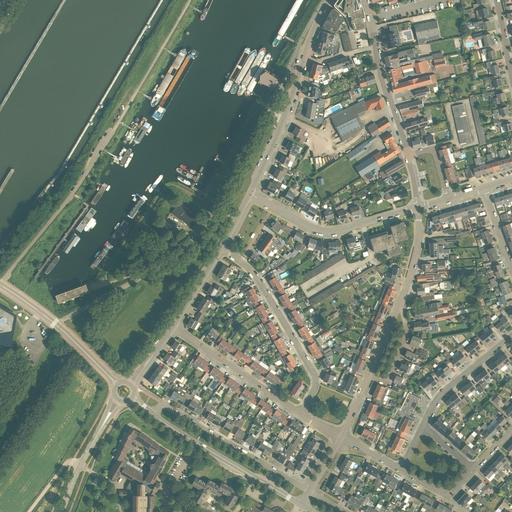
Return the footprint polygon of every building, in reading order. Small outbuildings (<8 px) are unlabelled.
[(363,11),(359,0),(337,0),(334,4),(334,5),(334,6),(334,7),(346,18),(351,31),(364,28),(366,28),(366,23),(363,11)] [(339,14),(333,9),(332,8),(332,9),(331,9),(322,26),(322,27),(322,28),(323,28),(330,29),(331,28),(337,30),(343,19),(338,16),(339,14)] [(482,17),(484,17),(489,16),(487,8),(480,10),(476,11),(477,14),(478,20),(482,19),(482,17)] [(437,20),(415,25),(419,45),(425,44),(425,41),(441,38),(439,30),(439,27),(437,20)] [(481,25),(482,30),(491,28),(491,27),(492,27),(491,24),(490,21),(484,22),(483,20),(474,22),(475,27),(481,25)] [(385,44),(385,45),(387,44),(388,48),(398,46),(395,34),(399,33),(397,25),(390,27),(392,33),(385,35),(386,39),(384,39),(384,40),(384,41),(385,44)] [(318,41),(319,41),(329,44),(338,46),(338,43),(337,42),(337,38),(337,35),(320,31),(319,32),(320,32),(318,41)] [(345,52),(352,50),(348,32),(341,34),(345,52)] [(491,34),(486,35),(486,32),(474,35),(475,41),(481,39),(483,47),(493,45),(491,34)] [(328,49),(329,44),(319,41),(319,42),(318,42),(317,44),(318,44),(317,51),(316,51),(315,53),(319,53),(319,52),(324,53),(325,48),(328,49)] [(340,46),(338,46),(329,44),(328,49),(327,50),(330,51),(331,54),(337,53),(338,48),(339,49),(340,46)] [(494,50),(489,51),(488,48),(480,50),(481,54),(482,54),(483,61),(487,61),(486,60),(496,58),(494,50)] [(410,58),(414,57),(412,49),(398,52),(398,54),(399,57),(403,56),(409,54),(409,57),(410,57),(410,58)] [(427,61),(429,60),(433,59),(437,58),(437,55),(433,56),(415,59),(415,60),(414,60),(415,63),(422,61),(427,60),(427,61)] [(353,66),(351,60),(348,61),(347,57),(340,60),(343,69),(347,68),(353,66)] [(388,67),(389,66),(396,64),(400,63),(400,61),(399,59),(398,60),(398,58),(386,61),(388,67)] [(436,68),(446,66),(444,58),(434,60),(436,68)] [(329,66),(331,72),(337,70),(338,73),(344,72),(343,69),(340,60),(328,63),(329,66)] [(389,66),(390,70),(389,70),(388,70),(392,86),(393,87),(392,87),(393,89),(394,90),(393,90),(394,93),(395,94),(426,85),(437,82),(435,74),(428,76),(427,75),(423,77),(420,78),(421,79),(419,79),(418,78),(409,80),(409,82),(407,82),(404,82),(399,83),(400,84),(399,84),(398,79),(402,78),(400,69),(402,69),(402,70),(413,68),(413,67),(415,67),(417,74),(426,72),(429,71),(427,61),(427,60),(422,61),(415,63),(414,60),(400,63),(396,64),(389,66)] [(499,73),(498,64),(494,65),(493,61),(484,63),(485,69),(491,68),(492,74),(499,73)] [(331,72),(329,66),(327,67),(313,64),(312,68),(317,69),(316,71),(321,72),(320,76),(327,73),(328,76),(330,75),(329,73),(331,73),(331,72)] [(330,76),(330,75),(328,76),(327,73),(320,76),(321,72),(316,71),(317,69),(312,68),(310,78),(317,79),(322,79),(323,82),(331,79),(330,76)] [(261,80),(268,85),(273,87),(277,80),(264,73),(261,80)] [(373,74),(365,77),(359,79),(358,80),(361,88),(367,85),(368,85),(376,82),(373,74)] [(501,78),(498,79),(497,75),(489,77),(491,88),(502,86),(502,85),(503,85),(503,81),(502,82),(501,78)] [(417,97),(419,97),(431,93),(435,92),(434,88),(438,86),(437,82),(426,85),(427,89),(416,92),(417,97)] [(318,87),(313,86),(308,86),(306,96),(320,98),(321,91),(317,91),(318,87)] [(453,98),(452,96),(451,96),(451,94),(449,89),(442,91),(445,98),(448,96),(450,102),(453,101),(453,98)] [(504,93),(497,94),(496,95),(496,91),(484,93),(485,97),(492,96),(493,98),(492,99),(494,105),(500,103),(500,102),(506,100),(504,93)] [(401,112),(406,111),(424,106),(423,100),(426,99),(425,96),(431,94),(431,93),(419,97),(420,101),(399,106),(401,112)] [(364,100),(360,102),(364,111),(375,108),(376,111),(384,108),(380,97),(365,102),(364,100)] [(307,110),(322,112),(323,109),(324,109),(325,102),(317,100),(317,104),(308,102),(307,110)] [(359,117),(365,114),(364,111),(360,102),(336,114),(330,117),(343,142),(364,127),(359,117)] [(493,110),(494,115),(498,114),(499,117),(504,116),(509,115),(507,107),(500,109),(493,110)] [(322,116),(322,112),(307,110),(306,117),(314,119),(313,122),(321,123),(322,116)] [(407,131),(411,130),(429,124),(429,123),(428,118),(427,117),(409,123),(404,125),(407,131)] [(375,135),(388,126),(390,125),(387,118),(376,125),(374,122),(367,127),(370,131),(373,137),(375,135)] [(144,119),(133,140),(138,142),(149,121),(144,119)] [(511,126),(511,123),(504,125),(503,122),(500,122),(498,123),(499,128),(504,126),(505,132),(511,130),(511,126)] [(293,134),(297,136),(296,140),(303,144),(305,140),(306,140),(307,138),(306,138),(306,137),(302,135),(304,131),(296,127),(293,134)] [(435,143),(433,135),(427,137),(425,129),(421,130),(423,136),(422,137),(424,143),(427,142),(428,145),(435,143)] [(390,133),(386,135),(383,137),(386,143),(384,143),(388,150),(382,154),(380,151),(358,165),(355,167),(361,176),(364,175),(382,163),(400,151),(393,139),(394,139),(390,133)] [(421,144),(424,143),(422,137),(419,137),(420,140),(412,142),(414,149),(422,147),(421,144)] [(371,145),(370,144),(368,140),(361,145),(365,150),(367,148),(369,146),(371,145)] [(300,147),(297,145),(289,141),(286,149),(292,151),(290,154),(296,157),(298,151),(300,147)] [(450,148),(453,147),(453,146),(452,143),(441,147),(442,150),(439,150),(441,157),(449,154),(447,148),(450,147),(450,148)] [(123,168),(132,152),(127,149),(118,165),(123,168)] [(293,162),(296,157),(290,154),(288,158),(283,155),(280,162),(288,166),(290,162),(289,162),(290,161),(293,162)] [(446,162),(447,165),(452,163),(451,161),(449,154),(441,157),(443,163),(446,162)] [(507,159),(506,156),(503,157),(506,167),(511,165),(511,163),(510,158),(507,159)] [(506,167),(503,157),(500,157),(501,160),(498,161),(500,169),(506,167)] [(387,176),(400,169),(405,166),(401,160),(384,170),(387,176)] [(500,169),(498,161),(492,163),(494,171),(500,169)] [(454,173),(457,172),(456,166),(456,165),(455,162),(452,163),(447,165),(448,168),(445,169),(447,175),(454,173)] [(494,171),(492,163),(486,165),(488,172),(494,171)] [(488,172),(486,165),(480,166),(482,174),(488,172)] [(288,170),(284,168),(280,166),(281,167),(280,170),(277,168),(273,176),(280,180),(282,176),(285,177),(288,170)] [(482,174),(480,166),(474,168),(474,169),(470,170),(473,177),(482,174)] [(451,180),(452,183),(457,182),(460,181),(457,172),(454,173),(447,175),(448,181),(451,180)] [(396,184),(399,183),(403,180),(403,179),(402,177),(400,174),(397,176),(396,175),(394,177),(393,175),(378,183),(380,186),(389,180),(393,186),(396,184)] [(153,193),(163,179),(163,176),(160,177),(150,190),(153,193)] [(285,190),(287,186),(283,184),(278,182),(274,180),(272,183),(270,182),(266,190),(273,193),(276,195),(279,190),(280,191),(282,188),(285,190)] [(385,194),(386,195),(394,190),(391,186),(383,191),(384,191),(385,194)] [(101,197),(105,189),(101,187),(92,203),(96,206),(99,201),(101,197)] [(406,188),(401,190),(391,193),(391,192),(384,196),(386,200),(392,198),(392,197),(399,195),(400,198),(408,196),(408,195),(408,194),(408,193),(407,193),(407,191),(406,188)] [(291,202),(293,197),(296,199),(300,192),(296,190),(297,190),(295,189),(293,193),(288,190),(284,198),(291,202)] [(511,204),(510,202),(508,195),(502,197),(504,204),(505,206),(511,204)] [(303,208),(305,203),(308,205),(311,199),(307,196),(305,200),(299,197),(295,204),(303,208)] [(133,221),(147,201),(141,197),(127,216),(133,221)] [(497,206),(504,204),(502,197),(495,199),(497,206)] [(360,213),(358,207),(362,206),(359,200),(354,201),(356,206),(350,208),(353,216),(360,213)] [(347,217),(345,210),(348,209),(346,202),(335,208),(336,213),(337,212),(340,220),(347,217)] [(473,205),(476,216),(477,216),(480,214),(479,211),(482,210),(481,206),(480,204),(480,203),(473,205)] [(198,220),(194,217),(178,205),(172,213),(192,228),(198,220)] [(470,218),(477,216),(476,216),(473,205),(466,207),(469,214),(470,218)] [(320,216),(321,210),(317,208),(316,209),(310,206),(306,213),(314,217),(315,214),(320,216)] [(462,216),(469,214),(466,207),(460,209),(462,216)] [(334,217),(331,209),(326,211),(326,208),(321,210),(320,216),(325,215),(326,220),(334,217)] [(455,218),(462,216),(460,209),(453,211),(455,218)] [(448,220),(455,218),(453,211),(446,213),(448,220)] [(82,235),(94,217),(89,213),(76,231),(82,235)] [(445,221),(448,220),(446,213),(440,215),(442,222),(443,225),(446,224),(445,221)] [(433,217),(435,224),(442,222),(440,215),(433,217)] [(114,247),(130,225),(124,220),(108,242),(114,247)] [(291,235),(291,234),(293,230),(283,224),(282,226),(276,222),(272,228),(278,233),(281,229),(284,231),(291,235)] [(389,257),(398,254),(403,253),(400,244),(398,244),(397,243),(406,240),(409,239),(404,224),(403,222),(390,226),(391,231),(389,232),(387,232),(387,231),(369,237),(374,253),(386,249),(389,257)] [(511,229),(511,227),(511,223),(503,226),(505,232),(511,229)] [(488,230),(486,231),(482,232),(481,230),(478,231),(479,233),(481,233),(482,236),(476,238),(477,241),(480,240),(480,239),(483,238),(483,239),(490,236),(488,230)] [(300,243),(301,240),(304,235),(297,231),(293,238),(298,241),(295,247),(296,248),(299,250),(302,244),(300,243)] [(277,239),(274,237),(270,234),(266,239),(275,246),(276,246),(278,248),(280,246),(277,244),(279,241),(277,239)] [(68,255),(78,240),(73,236),(63,252),(68,255)] [(485,244),(492,242),(490,236),(483,239),(485,244)] [(355,243),(355,242),(354,237),(346,240),(347,240),(347,243),(347,244),(348,244),(349,248),(350,252),(354,251),(361,249),(359,240),(359,242),(355,243)] [(314,249),(317,241),(310,238),(307,247),(314,249)] [(276,246),(275,246),(266,239),(262,244),(271,251),(272,251),(276,246)] [(322,248),(324,243),(317,241),(314,249),(313,252),(317,254),(318,250),(322,251),(323,254),(323,260),(327,260),(327,248),(322,248)] [(338,250),(340,250),(340,241),(336,241),(336,242),(328,243),(329,253),(333,253),(333,251),(336,251),(338,250)] [(97,269),(114,247),(108,242),(91,265),(97,269)] [(267,256),(271,251),(262,244),(258,249),(265,255),(265,254),(267,256)] [(483,258),(497,253),(494,247),(487,250),(488,252),(482,254),(483,258)] [(261,258),(257,256),(253,253),(249,258),(255,262),(257,259),(259,260),(261,258)] [(491,261),(499,258),(497,253),(483,258),(484,260),(490,258),(491,261)] [(52,274),(63,259),(59,256),(48,271),(52,274)] [(273,269),(285,261),(281,258),(270,265),(273,269)] [(490,274),(503,270),(501,264),(494,267),(494,269),(492,270),(491,269),(487,270),(489,275),(490,275),(490,274)] [(228,275),(229,273),(232,269),(228,266),(227,267),(224,265),(220,270),(228,275)] [(375,265),(343,284),(344,287),(376,268),(375,265)] [(399,276),(401,269),(393,267),(391,273),(388,273),(387,277),(383,276),(382,278),(384,279),(385,279),(394,283),(396,275),(399,276)] [(217,276),(221,279),(225,281),(225,280),(227,281),(228,281),(229,280),(229,279),(229,278),(228,278),(227,277),(228,275),(220,270),(217,276)] [(439,274),(447,273),(446,270),(432,271),(438,271),(438,273),(426,274),(426,276),(422,276),(422,275),(420,275),(420,277),(418,277),(418,281),(434,280),(442,280),(441,275),(439,276),(439,274)] [(498,278),(505,275),(503,270),(490,274),(490,275),(491,277),(496,275),(498,278)] [(272,286),(279,282),(274,274),(270,276),(271,279),(269,281),(272,286)] [(106,282),(106,281),(105,278),(85,285),(84,286),(83,285),(82,286),(75,289),(74,288),(73,289),(66,292),(65,292),(64,292),(64,293),(56,296),(59,303),(87,292),(88,293),(91,292),(90,288),(87,289),(85,285),(105,278),(106,282)] [(394,283),(385,279),(384,283),(386,284),(383,293),(393,297),(396,291),(393,290),(394,287),(393,286),(394,283)] [(455,280),(444,282),(443,282),(441,283),(440,284),(441,288),(441,289),(444,289),(445,289),(453,288),(455,280)] [(502,289),(509,287),(507,281),(500,284),(502,289)] [(279,293),(284,290),(279,282),(272,286),(275,292),(278,290),(279,293)] [(413,298),(434,295),(434,292),(426,293),(425,287),(430,287),(430,283),(420,284),(420,288),(418,288),(418,294),(421,294),(421,297),(413,298)] [(219,296),(224,289),(216,284),(216,285),(218,286),(216,289),(211,286),(207,292),(214,297),(216,294),(219,296)] [(357,294),(352,286),(342,291),(348,303),(354,300),(352,297),(357,294)] [(246,299),(255,293),(252,288),(250,289),(248,287),(241,291),(246,299)] [(504,295),(511,292),(509,287),(502,289),(504,295)] [(282,302),(289,298),(284,290),(279,293),(281,295),(279,297),(282,302)] [(251,307),(258,303),(256,300),(259,299),(255,293),(246,299),(245,299),(250,307),(251,307)] [(391,303),(393,297),(383,293),(379,301),(378,300),(378,301),(387,305),(388,302),(391,303)] [(434,295),(413,298),(414,305),(420,304),(420,302),(421,302),(421,300),(435,299),(434,295)] [(214,300),(213,299),(209,296),(207,299),(204,297),(200,303),(207,307),(210,303),(212,304),(214,300)] [(501,304),(507,302),(505,296),(498,298),(501,304)] [(289,309),(294,307),(294,306),(298,304),(296,301),(292,303),(289,298),(282,302),(285,308),(288,307),(289,309)] [(386,307),(387,305),(378,301),(374,309),(379,311),(378,311),(386,314),(388,308),(386,307)] [(416,318),(421,317),(444,313),(444,310),(449,309),(449,304),(443,306),(442,302),(437,303),(437,302),(429,304),(430,308),(415,311),(416,318)] [(209,309),(207,307),(200,303),(197,309),(200,311),(198,314),(204,317),(209,309)] [(258,314),(265,310),(262,304),(259,306),(258,303),(251,307),(252,310),(253,313),(254,313),(256,315),(258,314)] [(0,342),(0,343),(0,344),(1,344),(3,344),(10,346),(11,345),(12,344),(13,336),(16,320),(17,316),(17,315),(16,315),(16,314),(15,314),(0,304),(0,342)] [(301,309),(297,311),(294,307),(289,309),(291,312),(288,313),(291,319),(299,315),(298,314),(303,312),(301,309)] [(499,309),(504,316),(507,314),(501,307),(499,309)] [(263,322),(267,319),(266,317),(268,315),(265,310),(258,314),(263,322)] [(383,320),(386,314),(378,311),(376,317),(373,316),(372,319),(379,322),(380,319),(383,320)] [(200,323),(204,317),(198,314),(194,320),(191,318),(189,321),(190,321),(187,325),(194,329),(198,322),(200,323)] [(299,326),(303,323),(299,315),(291,319),(295,324),(297,323),(299,326)] [(317,315),(307,320),(310,327),(320,321),(317,315)] [(499,319),(496,315),(491,318),(489,316),(488,315),(487,316),(487,317),(487,318),(492,325),(493,327),(494,327),(496,325),(501,332),(506,328),(501,321),(499,319)] [(511,324),(506,317),(501,321),(506,328),(511,324)] [(262,334),(268,330),(274,326),(271,321),(269,322),(267,319),(263,322),(257,326),(262,334)] [(378,325),(379,322),(372,319),(371,322),(373,323),(371,329),(378,332),(381,326),(378,325)] [(311,330),(307,324),(306,321),(303,323),(299,326),(300,328),(298,330),(301,335),(308,331),(311,330)] [(429,322),(422,323),(422,322),(414,323),(415,331),(422,330),(423,334),(429,333),(429,332),(430,331),(429,322)] [(213,342),(218,335),(215,333),(216,330),(213,327),(210,325),(206,331),(208,333),(206,336),(209,338),(208,339),(213,342)] [(491,328),(493,327),(492,325),(488,328),(487,327),(484,330),(486,333),(492,340),(497,335),(491,328)] [(275,333),(278,332),(274,326),(268,330),(272,339),(277,336),(275,333)] [(378,332),(371,329),(368,327),(364,336),(367,337),(367,338),(372,339),(373,337),(376,338),(378,332)] [(308,342),(316,338),(314,334),(311,336),(308,331),(301,335),(304,341),(307,339),(308,342)] [(481,333),(480,335),(477,337),(479,339),(481,337),(486,344),(492,340),(486,333),(483,335),(481,333)] [(277,347),(284,343),(281,337),(278,339),(277,336),(272,339),(277,347)] [(410,345),(418,348),(418,349),(418,348),(422,339),(418,338),(414,336),(410,345)] [(223,349),(228,343),(220,337),(217,342),(219,343),(218,346),(223,349)] [(311,352),(321,346),(321,345),(320,346),(317,341),(319,340),(317,337),(316,338),(308,342),(310,345),(307,346),(311,352)] [(477,340),(479,339),(477,337),(473,340),(475,342),(472,344),(477,351),(482,347),(477,340)] [(371,342),(372,339),(367,338),(363,346),(360,345),(371,349),(373,343),(371,342)] [(185,347),(182,345),(176,341),(171,347),(175,350),(173,353),(180,357),(183,352),(182,352),(185,347)] [(232,352),(237,345),(234,344),(233,346),(228,343),(223,349),(228,353),(230,351),(232,352)] [(279,356),(286,352),(285,350),(287,348),(284,343),(277,347),(280,352),(275,354),(277,358),(279,356)] [(477,351),(472,344),(470,343),(465,347),(463,344),(460,346),(464,351),(466,349),(472,356),(477,351)] [(239,360),(243,353),(239,350),(240,348),(237,345),(232,352),(235,354),(233,356),(239,360)] [(368,355),(371,349),(360,345),(357,350),(352,347),(350,351),(356,353),(360,355),(364,357),(365,354),(368,355)] [(321,357),(325,354),(322,348),(321,346),(311,352),(314,357),(317,356),(318,358),(321,357)] [(331,351),(333,354),(339,356),(343,348),(339,346),(331,351)] [(464,351),(460,346),(459,347),(456,349),(460,354),(457,356),(462,363),(467,359),(462,352),(464,351)] [(251,359),(253,356),(245,351),(243,353),(239,360),(244,364),(246,361),(248,363),(251,359)] [(327,357),(333,354),(331,351),(325,354),(321,357),(322,359),(320,361),(324,368),(331,364),(327,357)] [(415,354),(412,353),(407,351),(405,357),(416,362),(418,358),(423,360),(425,355),(416,351),(415,354)] [(462,363),(457,356),(453,359),(447,351),(443,354),(448,360),(449,362),(451,361),(457,368),(462,363)] [(286,363),(293,359),(290,354),(288,355),(286,352),(279,356),(284,365),(286,363)] [(176,363),(180,357),(173,353),(171,356),(168,353),(163,359),(170,364),(172,360),(176,363)] [(363,360),(364,357),(360,355),(356,353),(352,362),(356,363),(356,364),(363,367),(366,361),(363,360)] [(511,359),(511,360),(508,357),(505,353),(500,358),(506,365),(509,362),(511,365),(511,359)] [(199,366),(203,360),(198,356),(196,359),(194,357),(191,361),(199,366)] [(501,368),(506,365),(500,358),(495,362),(501,369),(501,368)] [(259,364),(251,359),(248,363),(251,365),(249,367),(254,371),(259,364)] [(294,366),(297,365),(293,359),(286,363),(288,367),(286,368),(289,373),(296,369),(294,366)] [(203,360),(199,366),(203,370),(206,372),(209,368),(207,366),(208,364),(203,360)] [(447,364),(449,362),(448,360),(447,362),(444,364),(446,366),(442,368),(448,375),(453,371),(447,364)] [(413,364),(412,364),(407,362),(406,365),(402,364),(399,370),(407,373),(409,367),(411,368),(413,364)] [(497,371),(501,369),(495,362),(490,366),(495,373),(493,374),(495,376),(499,373),(497,371)] [(264,374),(268,367),(269,367),(266,365),(264,367),(259,364),(254,371),(260,374),(261,372),(264,374)] [(361,373),(363,367),(356,364),(353,369),(352,372),(357,374),(358,372),(361,373)] [(167,370),(164,368),(160,365),(156,370),(163,375),(167,370)] [(214,377),(219,371),(213,367),(212,369),(209,368),(206,372),(209,374),(214,377)] [(271,369),(268,367),(264,374),(266,375),(265,378),(270,381),(275,375),(270,371),(271,369)] [(442,379),(448,375),(442,368),(439,371),(437,369),(433,372),(435,374),(437,373),(442,379)] [(357,378),(351,375),(352,372),(345,369),(343,373),(348,375),(347,378),(349,379),(347,382),(354,385),(357,378)] [(486,369),(480,374),(486,381),(489,378),(491,380),(492,378),(495,376),(493,374),(491,376),(486,369)] [(159,381),(163,375),(156,370),(152,376),(159,381)] [(222,382),(225,378),(223,377),(224,374),(219,371),(214,377),(222,382)] [(337,373),(336,373),(331,371),(330,375),(327,373),(323,381),(330,384),(329,386),(336,389),(338,386),(339,383),(332,380),(334,376),(335,377),(337,373)] [(433,376),(435,374),(433,372),(429,375),(431,377),(427,380),(433,387),(438,383),(433,376)] [(475,378),(478,382),(481,384),(478,386),(482,391),(485,389),(482,386),(484,385),(483,383),(486,381),(480,374),(475,378)] [(280,384),(282,380),(283,380),(275,375),(270,381),(275,385),(277,383),(280,384)] [(155,386),(159,381),(152,376),(148,381),(155,386)] [(404,379),(401,378),(397,376),(394,382),(395,382),(393,386),(401,389),(402,385),(401,385),(404,379)] [(230,388),(234,381),(229,378),(228,380),(225,378),(222,382),(225,384),(230,388)] [(433,387),(427,380),(426,378),(423,380),(425,383),(424,383),(423,381),(419,384),(420,386),(422,385),(428,391),(433,387)] [(295,387),(301,391),(305,386),(302,384),(304,381),(300,379),(295,387)] [(238,393),(241,389),(238,387),(240,385),(234,381),(230,388),(238,393)] [(471,381),(466,385),(471,392),(475,390),(476,391),(478,390),(480,393),(482,391),(478,386),(476,388),(471,381)] [(351,392),(354,385),(347,382),(345,388),(338,386),(336,389),(343,393),(344,389),(351,392)] [(389,388),(386,386),(386,387),(378,384),(376,390),(386,395),(389,388)] [(176,401),(182,390),(179,388),(174,385),(171,390),(174,391),(170,398),(176,401)] [(460,390),(465,396),(466,396),(464,398),(468,403),(471,401),(468,398),(469,397),(468,395),(471,392),(466,385),(460,390)] [(297,396),(301,391),(295,387),(292,390),(289,394),(293,397),(295,395),(297,396)] [(246,398),(250,392),(245,388),(243,391),(241,389),(238,393),(246,398)] [(189,398),(191,395),(183,390),(182,390),(176,401),(182,405),(186,398),(188,400),(189,398)] [(383,400),(386,395),(376,390),(373,396),(375,397),(373,400),(383,404),(384,401),(383,400)] [(420,398),(414,395),(415,393),(411,391),(410,393),(409,393),(401,410),(398,409),(396,414),(402,417),(404,418),(406,414),(409,416),(409,415),(410,415),(411,412),(413,413),(420,398)] [(254,398),(255,396),(250,392),(246,398),(242,404),(245,406),(249,401),(251,402),(254,404),(256,400),(254,398)] [(194,411),(198,404),(200,400),(194,397),(196,395),(192,393),(191,395),(189,398),(192,400),(192,401),(187,408),(194,411)] [(456,393),(451,397),(457,404),(460,401),(462,403),(463,402),(466,405),(468,403),(464,398),(462,400),(461,399),(456,393)] [(212,422),(216,416),(215,415),(217,413),(215,412),(217,409),(214,408),(213,410),(211,410),(212,409),(211,409),(217,398),(215,396),(211,403),(210,403),(207,409),(205,412),(208,414),(206,418),(212,422)] [(453,407),(457,404),(451,397),(446,401),(451,408),(449,410),(453,415),(456,413),(454,410),(455,409),(453,407)] [(261,409),(266,403),(261,399),(259,401),(256,400),(254,404),(256,406),(261,409)] [(371,402),(368,408),(376,412),(379,413),(381,407),(383,404),(373,400),(372,403),(371,402)] [(268,417),(272,410),(270,409),(271,406),(266,403),(261,409),(266,412),(264,415),(268,417)] [(200,415),(204,408),(198,404),(194,411),(200,415)] [(373,418),(376,412),(368,408),(366,414),(363,413),(362,416),(368,419),(369,416),(373,418)] [(277,420),(282,413),(276,410),(275,412),(272,410),(268,417),(275,423),(277,420)] [(277,420),(283,424),(285,425),(287,423),(288,421),(285,419),(287,417),(282,413),(277,420)] [(409,415),(410,415),(409,415),(409,416),(406,414),(404,418),(402,417),(400,422),(411,427),(414,421),(412,420),(413,417),(415,418),(409,415)] [(497,417),(494,414),(492,416),(495,419),(497,421),(502,425),(507,421),(502,416),(500,419),(497,416),(497,417)] [(443,417),(443,416),(441,415),(438,419),(433,426),(438,430),(445,421),(442,419),(443,417)] [(223,423),(226,419),(226,418),(223,416),(221,419),(216,416),(212,422),(218,425),(220,421),(223,423)] [(236,426),(241,418),(240,420),(238,419),(237,420),(236,419),(234,422),(228,419),(223,428),(230,432),(234,425),(236,426)] [(242,439),(246,432),(240,429),(245,421),(241,418),(236,426),(239,427),(234,435),(242,439)] [(294,430),(298,425),(293,421),(292,421),(289,419),(288,421),(287,423),(285,425),(283,428),(282,429),(285,432),(289,426),(294,430)] [(438,430),(443,434),(448,428),(450,430),(452,427),(455,424),(453,421),(451,424),(452,425),(451,426),(445,421),(438,430)] [(498,430),(502,425),(497,421),(493,426),(498,430)] [(408,434),(411,427),(400,422),(397,428),(400,429),(398,433),(404,435),(405,432),(408,434)] [(295,448),(301,439),(302,437),(304,435),(301,433),(304,428),(298,425),(294,430),(292,433),(298,436),(292,446),(295,448)] [(498,430),(493,426),(488,431),(493,435),(498,430)] [(152,511),(153,511),(152,511),(153,507),(154,507),(154,503),(153,503),(153,499),(154,499),(154,495),(158,487),(157,487),(159,483),(155,480),(157,477),(156,477),(158,474),(163,467),(162,467),(166,460),(165,459),(169,452),(159,446),(160,446),(153,442),(153,441),(146,437),(147,436),(140,432),(139,433),(130,427),(127,433),(126,432),(124,436),(125,436),(121,443),(122,443),(118,450),(118,451),(114,457),(118,460),(108,478),(112,480),(115,481),(116,481),(120,474),(130,479),(128,482),(126,486),(126,491),(119,491),(119,495),(133,495),(132,511),(152,511)] [(447,438),(452,442),(458,435),(458,436),(459,434),(452,427),(450,430),(452,432),(447,438)] [(378,439),(381,434),(381,433),(373,428),(371,431),(367,439),(373,441),(375,437),(378,439)] [(371,431),(370,431),(365,429),(362,436),(367,439),(371,431)] [(470,442),(477,434),(474,431),(472,434),(471,434),(466,440),(465,442),(467,443),(461,450),(466,455),(474,445),(470,442)] [(489,440),(493,435),(488,431),(484,435),(489,440)] [(252,445),(257,438),(259,439),(260,438),(262,435),(258,432),(255,438),(249,434),(245,441),(252,445)] [(402,438),(404,435),(398,433),(397,435),(397,436),(394,442),(402,445),(405,439),(402,438)] [(308,444),(316,449),(319,443),(313,439),(315,436),(312,434),(307,443),(308,444)] [(465,442),(466,440),(465,439),(463,437),(461,438),(458,436),(458,435),(452,442),(457,447),(463,440),(465,442)] [(265,440),(262,439),(260,438),(259,439),(258,442),(260,444),(257,449),(263,452),(267,446),(263,443),(265,440)] [(276,450),(280,443),(275,441),(271,448),(267,446),(263,452),(269,455),(272,451),(274,452),(276,450)] [(399,452),(402,445),(394,442),(392,446),(390,445),(387,450),(395,454),(396,451),(399,452)] [(308,444),(307,443),(302,452),(308,455),(309,453),(313,455),(316,449),(308,444)] [(280,450),(280,452),(278,454),(279,455),(277,460),(283,463),(286,458),(288,460),(290,457),(291,456),(295,448),(292,446),(290,445),(285,453),(280,450)] [(480,449),(478,447),(477,449),(474,446),(474,445),(466,455),(471,459),(480,449)] [(302,452),(296,461),(306,466),(309,460),(306,458),(308,455),(302,452)] [(508,458),(506,457),(503,454),(498,459),(503,463),(508,458)] [(350,467),(351,466),(353,461),(346,458),(343,464),(350,467)] [(498,468),(503,463),(498,459),(494,464),(498,468)] [(302,472),(306,466),(296,461),(294,464),(290,461),(286,467),(294,472),(296,468),(302,472)] [(352,468),(350,467),(343,464),(340,469),(343,471),(341,475),(354,482),(352,481),(353,478),(348,475),(352,468)] [(369,477),(375,467),(369,464),(363,474),(366,475),(366,476),(369,478),(369,477)] [(494,473),(498,468),(494,464),(489,468),(494,473)] [(381,476),(378,474),(381,470),(375,467),(369,477),(371,474),(377,477),(376,479),(376,480),(374,485),(376,486),(381,476)] [(489,478),(494,473),(489,468),(484,473),(489,478)] [(389,484),(393,477),(387,474),(385,478),(381,476),(376,486),(379,488),(381,484),(387,488),(389,484)] [(353,485),(354,482),(341,475),(339,478),(336,476),(333,482),(342,487),(346,482),(347,482),(348,482),(353,485)] [(220,486),(209,479),(207,483),(196,477),(191,485),(199,489),(193,500),(200,504),(207,494),(202,491),(204,487),(215,493),(218,490),(228,496),(224,503),(231,507),(238,497),(231,492),(233,488),(222,482),(220,486)] [(395,488),(396,485),(399,481),(393,477),(389,484),(395,488)] [(487,485),(483,482),(479,478),(475,483),(481,488),(484,491),(486,489),(487,489),(489,487),(492,490),(493,489),(492,489),(494,487),(489,483),(487,485)] [(343,488),(342,487),(333,482),(329,488),(336,492),(339,494),(343,488)] [(349,491),(345,499),(346,497),(350,499),(348,502),(353,505),(359,495),(357,494),(355,497),(352,495),(354,492),(353,491),(357,484),(354,482),(353,485),(349,491)] [(485,492),(484,491),(481,488),(475,483),(471,488),(478,495),(476,497),(480,501),(483,498),(481,496),(485,492)] [(407,494),(411,487),(405,484),(401,490),(399,488),(397,491),(397,493),(402,496),(404,492),(407,494)] [(414,497),(415,495),(417,491),(411,487),(407,494),(408,494),(407,496),(410,498),(409,499),(414,502),(416,498),(414,497)] [(345,489),(343,493),(340,497),(345,499),(349,491),(345,489)] [(472,498),(470,496),(466,492),(462,497),(468,502),(472,498)] [(425,503),(428,497),(422,494),(419,499),(416,498),(414,502),(419,505),(422,501),(425,503)] [(364,508),(366,505),(371,497),(368,496),(365,500),(364,500),(365,499),(359,495),(353,505),(359,509),(361,506),(364,508)] [(373,511),(375,509),(371,507),(373,502),(369,500),(371,497),(366,505),(369,506),(365,511),(373,511)] [(431,506),(432,505),(435,500),(428,497),(425,503),(423,508),(426,509),(425,511),(431,511),(434,508),(431,506)] [(463,507),(468,502),(462,497),(457,501),(463,507)] [(177,498),(175,501),(175,502),(184,508),(187,504),(189,501),(184,498),(182,501),(177,498)] [(274,511),(265,506),(264,507),(250,498),(245,507),(249,509),(248,511),(246,511),(243,510),(241,511),(274,511)] [(510,507),(508,505),(504,502),(499,508),(504,511),(503,511),(509,511),(508,510),(510,507)] [(442,511),(446,507),(440,503),(436,509),(434,508),(431,511),(442,511)]
